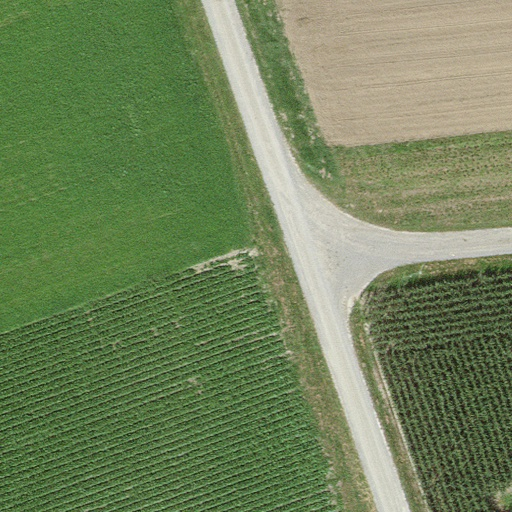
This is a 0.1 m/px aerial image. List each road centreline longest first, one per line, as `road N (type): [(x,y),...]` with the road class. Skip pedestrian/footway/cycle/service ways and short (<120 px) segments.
road 1 (track): [(392,511),(217,0)]
road 2 (track): [(511,234),(302,254)]
